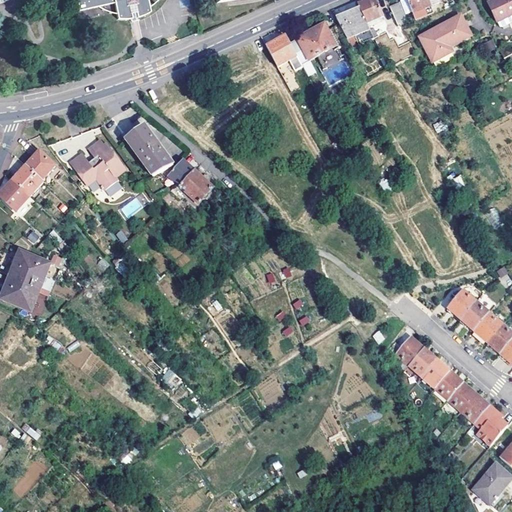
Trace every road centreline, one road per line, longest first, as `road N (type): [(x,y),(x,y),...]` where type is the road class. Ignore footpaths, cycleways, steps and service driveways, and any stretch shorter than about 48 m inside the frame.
road 1 (tertiary): [(125,81),(315,0)]
road 2 (residential): [(242,191),(125,81)]
road 3 (track): [(326,165),(275,95),(247,29)]
road 4 (residential): [(511,398),(399,300)]
